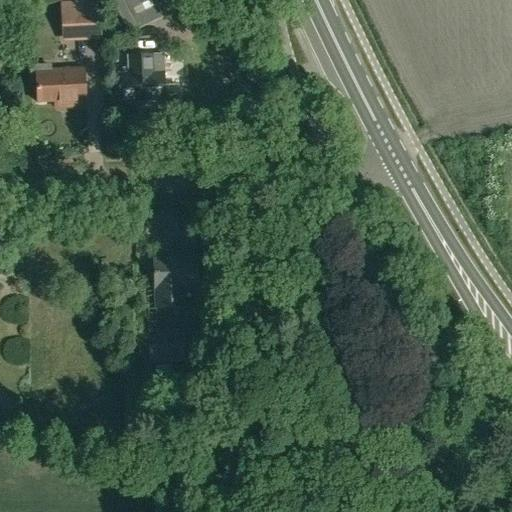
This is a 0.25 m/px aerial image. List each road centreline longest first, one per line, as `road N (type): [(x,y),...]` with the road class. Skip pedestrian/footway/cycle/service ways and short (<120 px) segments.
road 1 (unclassified): [(391,158),(312,177),(0,181)]
road 2 (unknown): [(351,172),(418,511)]
road 3 (track): [(213,288),(201,511)]
road 4 (secondary): [(511,345),(391,158)]
road 5 (secondary): [(391,158),(312,0)]
